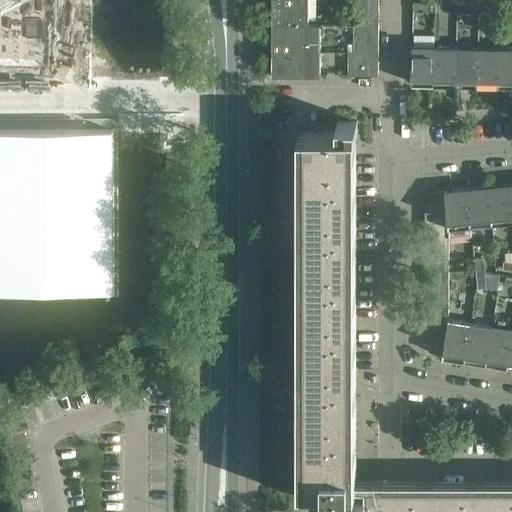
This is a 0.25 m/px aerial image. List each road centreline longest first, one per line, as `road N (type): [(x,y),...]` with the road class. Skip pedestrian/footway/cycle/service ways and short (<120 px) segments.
road 1 (tertiary): [(222,511),(221,0)]
road 2 (residential): [(511,388),(384,370),(389,163)]
road 3 (residential): [(389,163),(388,0)]
road 4 (residential): [(511,152),(389,163)]
